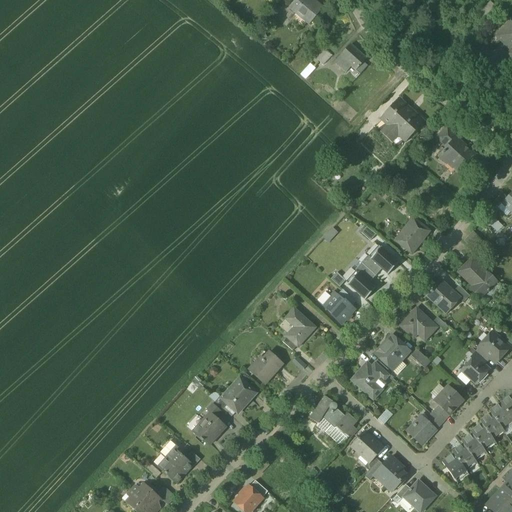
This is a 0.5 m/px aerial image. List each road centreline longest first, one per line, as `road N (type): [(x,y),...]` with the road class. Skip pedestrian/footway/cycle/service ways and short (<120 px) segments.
road 1 (residential): [(320,375),(434,265),(511,164)]
road 2 (unclassified): [(511,144),(384,46),(356,0)]
road 3 (residential): [(197,511),(320,375)]
road 4 (residential): [(320,375),(420,465)]
road 5 (residential): [(420,465),(510,370)]
